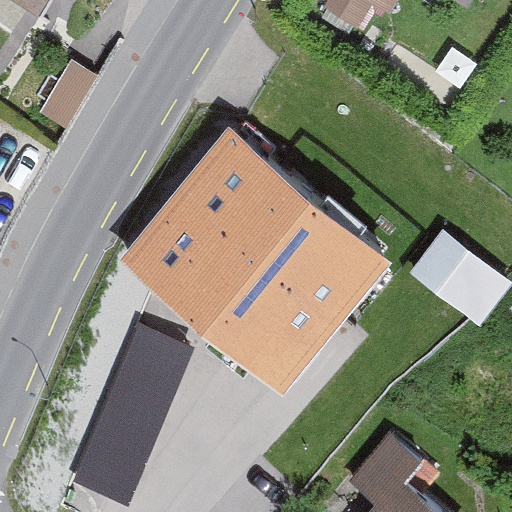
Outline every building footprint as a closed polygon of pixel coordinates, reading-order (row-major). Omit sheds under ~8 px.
[(21,0),(65,26),(81,0),(21,0)] [(485,0),(499,8),(503,0),(337,0),(333,8),(389,40),(411,0),(485,0)] [(334,112),(261,56),(107,252),(270,385),(381,249),(287,172),(334,112)] [(75,130),(106,79),(74,59),(43,111),(75,130)] [(511,259),(453,218),(420,265),(493,316),(511,288),(511,259)] [(144,313),(83,471),(141,494),(202,336),(144,313)] [(464,511),(431,485),(444,470),(400,432),(358,481),(387,506),(382,511),(464,511)]
